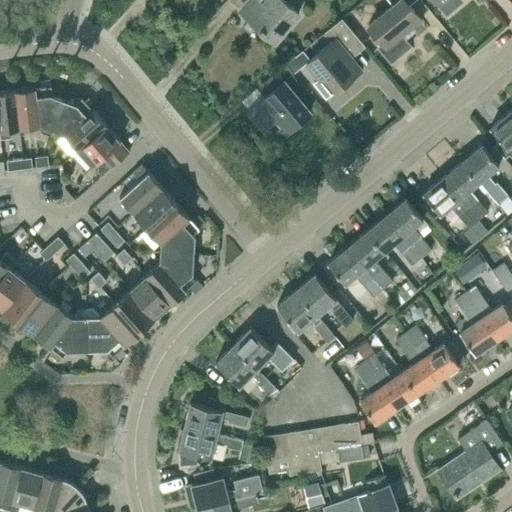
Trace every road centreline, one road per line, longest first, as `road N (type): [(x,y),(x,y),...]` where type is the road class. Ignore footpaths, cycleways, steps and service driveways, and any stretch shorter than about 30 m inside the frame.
road 1 (tertiary): [(145,511),(138,429),(153,376),(187,331),(273,251)]
road 2 (tertiary): [(273,251),(511,61)]
road 3 (unclassified): [(273,251),(75,37)]
road 4 (unclassified): [(425,511),(405,456),(413,438),(511,370)]
road 5 (unknown): [(0,444),(139,495)]
